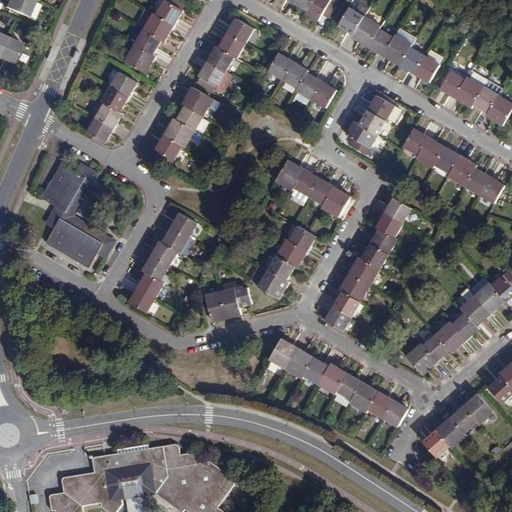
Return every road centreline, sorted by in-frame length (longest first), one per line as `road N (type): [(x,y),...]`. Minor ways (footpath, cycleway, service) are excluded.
road 1 (tertiary): [(412,511),(311,447),(258,426),(154,415),(27,429)]
road 2 (residential): [(300,312),(370,188),(366,171),(327,140),(362,67)]
road 3 (residential): [(98,301),(172,344),(300,312)]
road 4 (residential): [(219,0),(118,164)]
road 5 (residential): [(118,164),(158,187),(98,301)]
road 6 (residential): [(511,156),(362,67)]
road 7 (residential): [(300,312),(430,396)]
road 8 (residential): [(362,67),(244,0)]
road 9 (residential): [(88,0),(36,120)]
